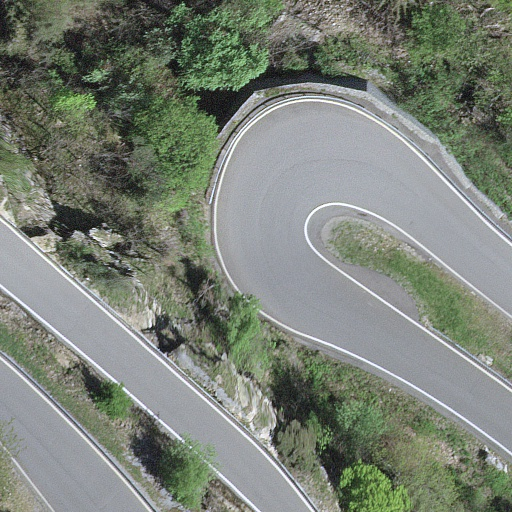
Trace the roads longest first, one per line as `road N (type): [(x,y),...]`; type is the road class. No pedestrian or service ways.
road 1 (tertiary): [(511,277),(387,162),(340,142),(289,146),(270,158),(248,211),(251,237),(274,277),(408,348),(511,419)]
road 2 (tertiary): [(291,511),(237,451),(0,252)]
road 3 (tertiary): [(0,391),(101,511)]
